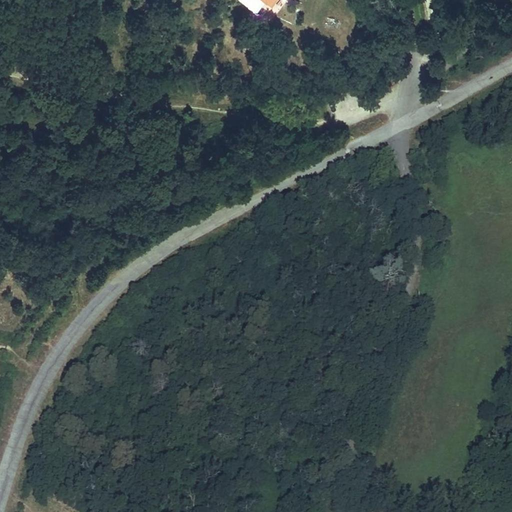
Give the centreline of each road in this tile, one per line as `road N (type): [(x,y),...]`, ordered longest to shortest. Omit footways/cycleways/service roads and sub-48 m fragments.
road 1 (unclassified): [(337,511),(353,434),(408,278),(413,248),(402,125)]
road 2 (residential): [(402,125),(409,77),(404,0)]
